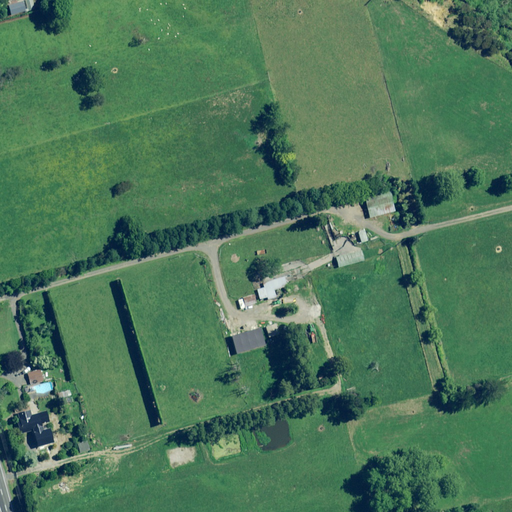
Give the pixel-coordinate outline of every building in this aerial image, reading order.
[(25,11),(23,1),(8,5),(11,15),(25,11)] [(367,241),(364,230),(358,232),(361,243),(367,241)] [(363,261),(361,251),(336,258),(338,267),(363,261)] [(287,286),(284,277),(263,284),(264,288),(257,290),(260,299),(267,297),(267,300),(276,297),(274,290),(287,286)] [(256,303),(253,295),(242,299),(245,306),(256,303)] [(279,335),(276,324),(266,327),(269,338),(279,335)] [(43,381),(40,370),(27,373),(30,385),(43,381)] [(71,395),(70,390),(58,393),(59,398),(71,395)] [(20,434),(32,430),(37,447),(53,442),(49,429),(43,430),(38,413),(30,415),(29,410),(17,414),(20,421),(17,422),(20,434)]
